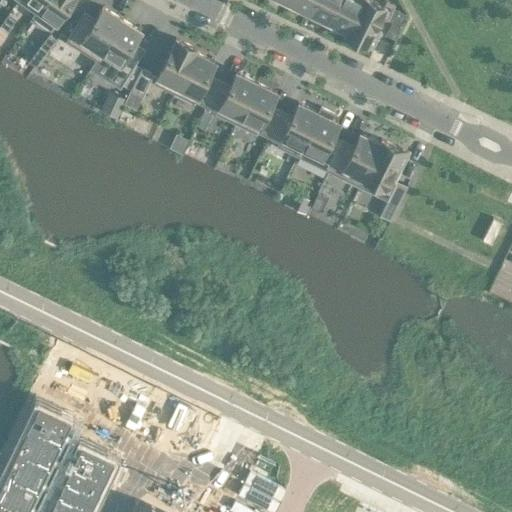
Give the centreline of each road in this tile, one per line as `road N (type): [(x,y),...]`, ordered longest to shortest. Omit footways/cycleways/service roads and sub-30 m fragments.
road 1 (tertiary): [(0,292),(450,511)]
road 2 (residential): [(195,0),(511,153)]
